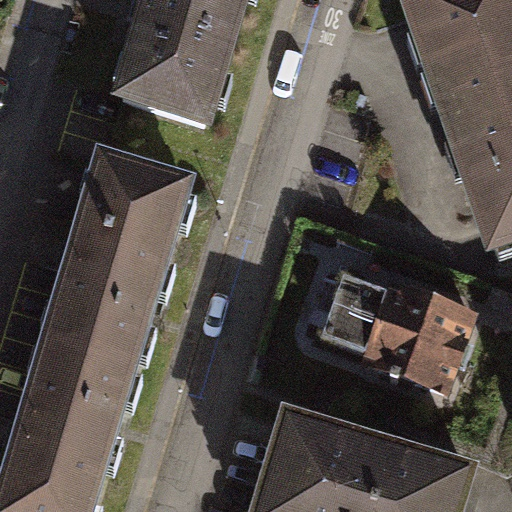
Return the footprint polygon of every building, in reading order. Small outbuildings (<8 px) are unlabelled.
[(243,0),(155,0),(126,104),(207,127),(243,0)] [(511,0),(424,0),(411,5),(435,76),(487,59),(497,85),(511,79),(511,0)] [(435,76),(496,252),(511,246),(511,79),(497,85),(487,59),(435,76)] [(103,174),(51,351),(129,374),(181,197),(103,174)] [(479,317),(390,285),(385,296),(342,281),(320,340),(364,356),(360,369),(449,401),(479,317)] [(51,351),(3,511),(87,511),(129,374),(51,351)] [(461,511),(472,479),(274,418),(244,511),(461,511)]
